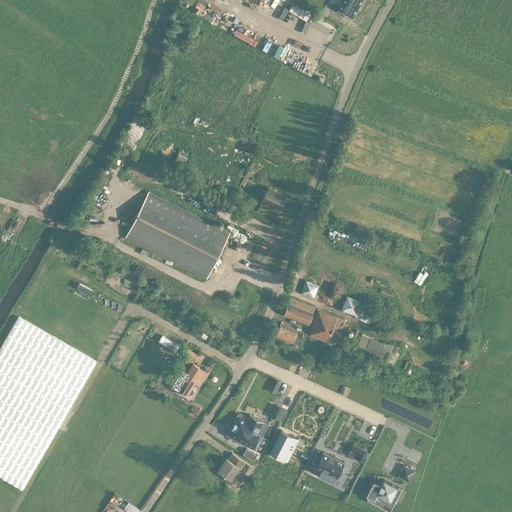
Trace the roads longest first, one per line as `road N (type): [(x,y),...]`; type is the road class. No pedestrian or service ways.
road 1 (unclassified): [(248,357),(345,92),(392,0)]
road 2 (track): [(27,209),(40,215),(101,128),(154,0)]
road 3 (unclassified): [(145,511),(248,357)]
road 4 (track): [(278,284),(414,349)]
road 5 (residential): [(248,357),(382,420)]
